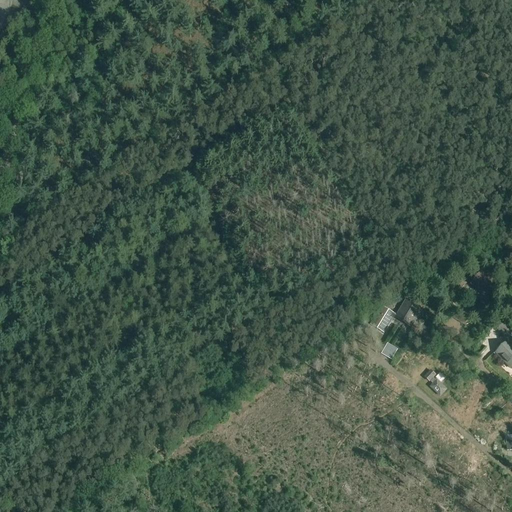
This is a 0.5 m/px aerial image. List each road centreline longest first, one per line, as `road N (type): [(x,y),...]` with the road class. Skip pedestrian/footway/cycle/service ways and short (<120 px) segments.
road 1 (track): [(51,0),(0,187)]
road 2 (track): [(511,480),(404,390)]
